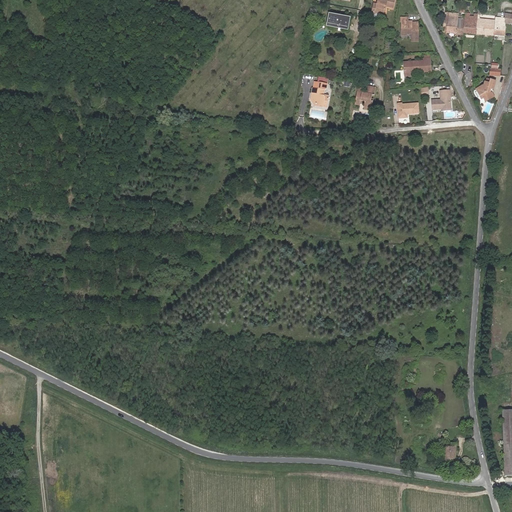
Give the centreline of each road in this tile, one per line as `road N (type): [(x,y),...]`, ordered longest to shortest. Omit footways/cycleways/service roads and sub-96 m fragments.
road 1 (residential): [(488,481),(209,454),(0,352)]
road 2 (tertiary): [(488,481),(471,374),(491,130)]
road 3 (track): [(44,511),(40,372)]
road 4 (residential): [(418,0),(478,122)]
road 5 (residential): [(478,122),(349,138)]
